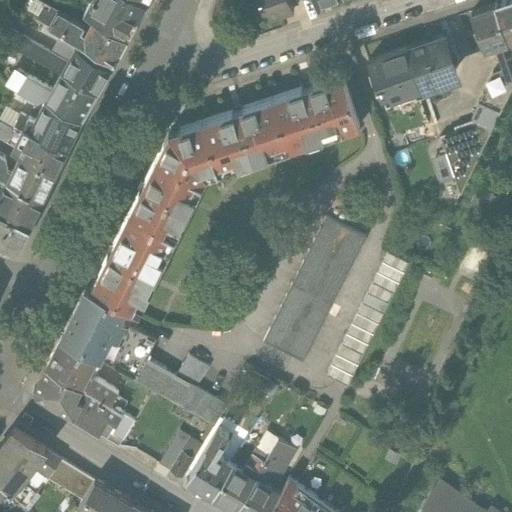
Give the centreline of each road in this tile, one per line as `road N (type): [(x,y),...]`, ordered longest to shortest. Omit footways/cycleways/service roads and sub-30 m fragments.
road 1 (residential): [(166,59),(41,293)]
road 2 (residential): [(166,59),(195,68),(230,64),(418,0)]
road 3 (residential): [(0,391),(199,511)]
